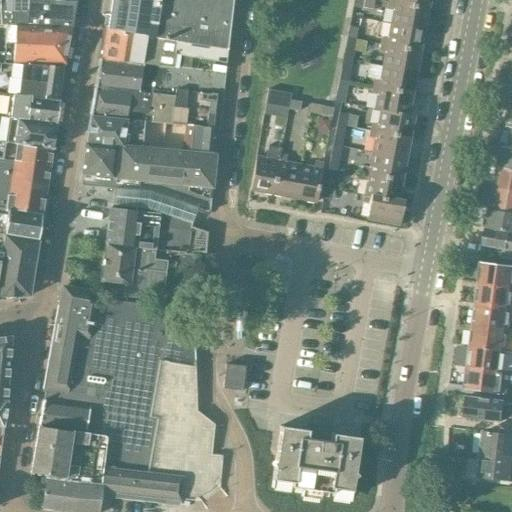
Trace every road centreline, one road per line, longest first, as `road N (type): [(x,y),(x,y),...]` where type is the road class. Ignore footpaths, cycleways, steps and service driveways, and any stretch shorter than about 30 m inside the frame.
road 1 (residential): [(8,511),(30,333),(51,290),(96,0)]
road 2 (residential): [(223,232),(208,377),(239,447),(245,511)]
road 3 (residential): [(425,271),(477,0)]
road 4 (residential): [(393,511),(425,271)]
road 5 (residential): [(246,0),(223,232)]
road 6 (residential): [(425,271),(223,232)]
